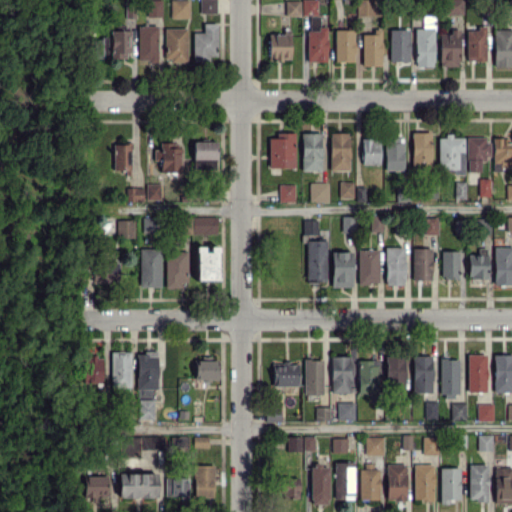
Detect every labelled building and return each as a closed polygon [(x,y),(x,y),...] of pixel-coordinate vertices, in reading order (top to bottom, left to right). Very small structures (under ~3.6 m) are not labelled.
[(462,14),(462,0),(444,0),(444,14),(462,14)] [(485,25),(476,25),(477,30),(465,30),(465,60),(485,60),(485,25)] [(511,28),(493,29),(492,66),(511,65),(511,28)] [(438,66),(458,66),(458,29),(449,29),(449,34),(438,33),(438,66)] [(463,172),(463,136),(437,136),(438,173),(463,172)] [(488,136),(465,137),(466,171),(480,171),(479,159),(488,158),(488,136)] [(492,168),(511,166),(511,137),(491,138),(492,168)] [(478,178),(477,196),(489,196),(489,178),(478,178)] [(464,181),(454,181),(453,198),(464,198),(464,181)] [(476,219),(476,234),(489,233),(489,219),(476,219)] [(493,285),(511,284),(511,267),(511,246),(492,246),(493,285)] [(487,278),(486,248),(476,248),(476,254),(466,254),(467,278),(487,278)] [(457,278),(458,251),(440,250),(439,278),(457,278)] [(485,354),(466,354),(466,391),(485,391),(485,354)] [(511,354),(492,354),(492,392),(511,391),(511,354)] [(438,395),(457,396),(458,358),(439,358),(438,395)] [(491,420),(491,403),(476,403),(476,420),(491,420)] [(476,450),(491,450),(491,434),(476,434),(476,450)] [(467,500),(487,500),(486,464),(467,464),(467,500)] [(458,467),(438,468),(438,503),(449,503),(449,499),(459,498),(458,467)] [(511,502),(511,486),(511,467),(492,467),(493,503),(511,502)]
